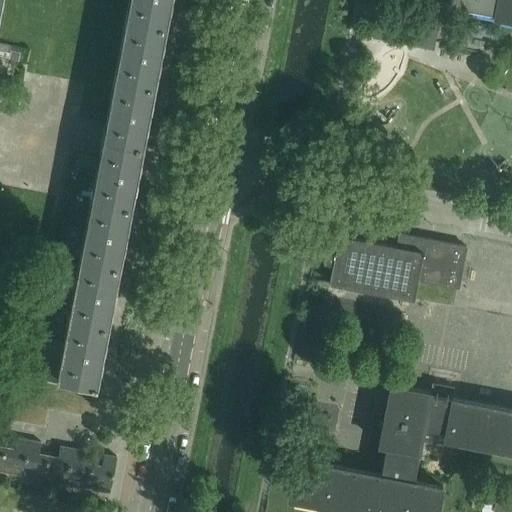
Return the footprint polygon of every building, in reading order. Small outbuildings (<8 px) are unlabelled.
[(170,0),(129,0),(126,18),(166,26),(170,0)] [(511,0),(448,0),(448,4),(495,13),(494,16),(511,19),(511,0)] [(440,16),(380,4),(374,33),(434,45),(440,16)] [(166,26),(126,18),(115,78),(154,85),(166,26)] [(0,57),(22,62),(25,49),(0,44),(0,57)] [(154,85),(115,78),(103,138),(142,145),(154,85)] [(142,145),(103,138),(91,199),(131,206),(142,145)] [(131,206),(91,199),(80,258),(119,266),(131,206)] [(338,235),(337,240),(336,245),(328,243),(325,262),(333,264),(329,283),(414,299),(418,280),(459,287),(466,246),(399,234),(397,247),(338,235)] [(119,266),(80,258),(68,319),(107,326),(119,266)] [(107,326),(68,319),(57,378),(96,386),(107,326)] [(362,511),(437,511),(443,486),(413,480),(424,427),(445,431),(444,438),(511,450),(511,409),(447,397),(447,389),(439,387),(436,395),(430,394),(430,392),(391,385),(379,444),(387,445),(381,474),(296,458),(288,498),(362,511)] [(15,449),(5,447),(0,469),(0,470),(22,475),(29,440),(17,437),(15,449)] [(313,441),(302,439),(300,450),(311,452),(313,441)] [(41,442),(29,440),(22,475),(44,479),(48,455),(39,454),(41,442)] [(59,457),(48,455),(44,479),(66,483),(73,448),(61,446),(59,457)] [(85,450),(73,448),(66,483),(88,488),(93,464),(83,462),(85,450)] [(102,466),(93,464),(88,488),(110,492),(117,457),(104,454),(102,466)] [(501,511),(511,511),(511,495),(505,494),(497,493),(494,511),(501,511)]
